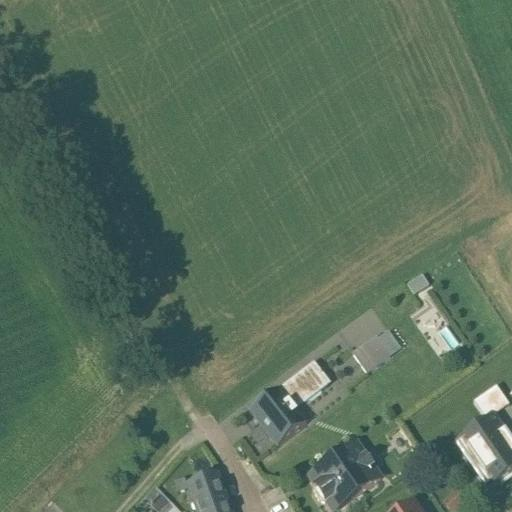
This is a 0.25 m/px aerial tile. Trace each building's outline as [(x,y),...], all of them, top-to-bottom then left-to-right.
[(376,339),(352,356),(366,375),(389,358),(376,339)] [(278,392),(250,414),(277,448),(306,426),(295,413),(328,388),(311,366),(278,392)] [(511,445),(493,418),(455,444),(488,492),(511,475),(511,445)] [(194,479),(161,491),(175,510),(193,504),(196,511),(230,511),(216,472),(201,444),(183,457),(194,479)] [(356,447),(309,479),(316,489),(314,490),(313,496),(319,504),(325,505),(326,504),(331,511),(334,511),(380,481),(356,447)] [(418,476),(404,487),(416,503),(431,492),(418,476)] [(458,491),(443,504),(449,511),(454,511),(467,501),(458,491)] [(161,511),(169,505),(161,496),(150,506),(155,511),(161,511)] [(419,511),(414,503),(401,511),(419,511)]
